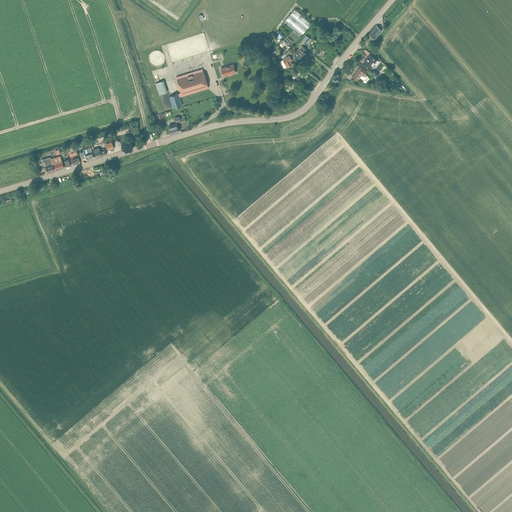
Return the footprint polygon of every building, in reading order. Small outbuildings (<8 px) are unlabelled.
[(287,18),(304,31),(314,18),(297,5),(287,18)] [(374,39),(382,30),(376,25),(368,34),(374,39)] [(305,44),(310,39),(306,35),(301,41),(305,44)] [(302,62),(306,57),(305,57),(308,54),(305,52),(307,49),(303,46),(297,52),(300,54),(298,56),(301,58),(299,60),(302,62)] [(292,53),(290,50),(285,53),(287,56),(283,59),(279,62),(284,68),(288,66),(292,63),(290,61),(295,57),(292,52),(292,53)] [(370,54),(363,63),(370,68),(374,63),(376,65),(379,61),(370,54)] [(233,64),(220,68),(222,74),(223,77),(236,73),(233,64)] [(365,80),(368,76),(367,75),(369,72),(365,69),(361,66),(353,77),(357,80),(359,77),(363,80),(365,80)] [(173,109),(182,106),(179,97),(208,88),(203,71),(174,80),(178,93),(169,96),(173,109)] [(159,94),(165,93),(162,81),(156,83),(159,94)] [(170,134),(179,131),(176,124),(168,127),(170,134)] [(108,150),(114,148),(112,142),(106,144),(108,150)] [(99,150),(99,147),(93,149),(96,157),(106,154),(104,148),(99,150)] [(94,158),(91,148),(84,150),(84,152),(80,153),(82,159),(86,158),(87,160),(94,158)] [(73,164),(80,162),(76,152),(70,154),(73,164)] [(47,173),(64,168),(60,156),(50,159),(51,160),(47,162),(45,162),(46,167),(46,168),(47,173)]
